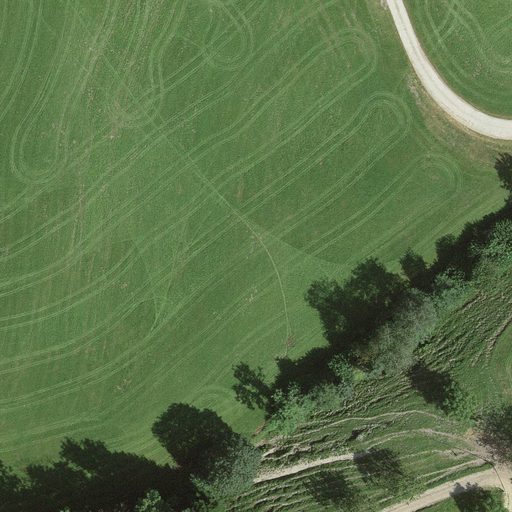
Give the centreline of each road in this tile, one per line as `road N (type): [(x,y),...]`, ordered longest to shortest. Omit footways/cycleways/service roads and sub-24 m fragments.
road 1 (track): [(397,0),(416,52),(447,99),(485,123),(511,128)]
road 2 (track): [(401,511),(479,481),(499,481),(511,492)]
